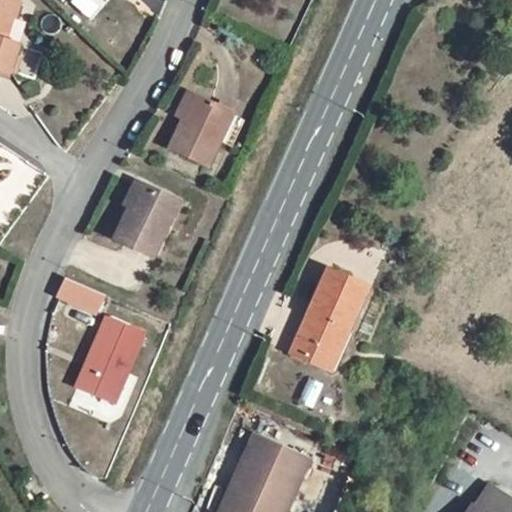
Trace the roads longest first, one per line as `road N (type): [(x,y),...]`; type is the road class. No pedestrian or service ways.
road 1 (tertiary): [(371,0),(144,511)]
road 2 (residential): [(93,511),(53,475),(18,387),(31,283),(85,188)]
road 3 (residential): [(85,188),(187,0)]
